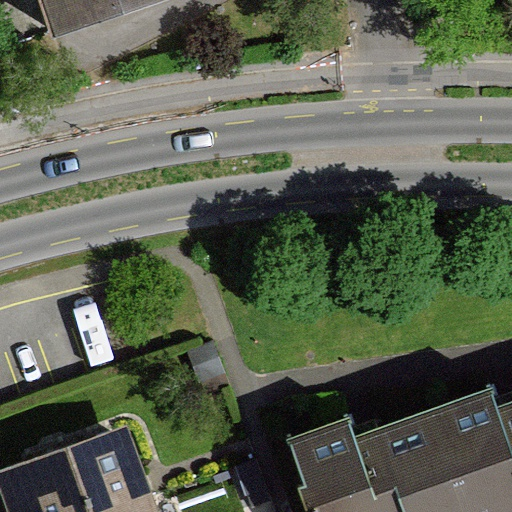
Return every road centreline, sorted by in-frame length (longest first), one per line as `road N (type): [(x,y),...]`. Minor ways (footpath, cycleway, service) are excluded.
road 1 (secondary): [(0,251),(211,202),(384,187),(511,187)]
road 2 (secondary): [(511,123),(210,138),(0,184)]
road 3 (unknown): [(0,128),(235,82),(385,71)]
